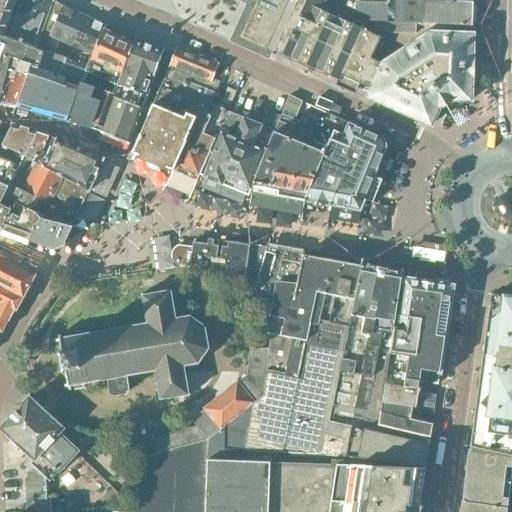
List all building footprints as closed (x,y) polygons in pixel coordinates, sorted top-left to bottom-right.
[(0,0),(0,102),(13,58),(32,65),(41,68),(47,51),(38,48),(6,35),(17,0),(0,0)] [(17,0),(6,35),(38,48),(54,0),(53,0),(17,0)] [(38,48),(47,51),(55,54),(60,39),(71,45),(84,16),(64,7),(54,0),(38,48)] [(360,84),(373,89),(384,64),(374,59),(372,57),(381,37),(322,6),(324,0),(260,0),(244,37),(269,49),(330,77),(331,75),(359,88),(360,84)] [(388,22),(416,23),(473,26),(474,2),(470,2),(470,0),(345,0),(346,5),(345,7),(370,19),(370,21),(388,22)] [(71,45),(93,54),(106,26),(84,16),(71,45)] [(416,23),(388,22),(388,33),(416,34),(416,23)] [(93,54),(81,82),(115,94),(136,39),(106,26),(93,54)] [(431,33),(384,64),(373,89),(370,96),(431,124),(439,107),(441,108),(452,101),(453,98),(471,99),(472,35),(431,33)] [(136,39),(115,95),(144,106),(164,50),(136,39)] [(194,84),(205,58),(177,47),(164,79),(182,86),(184,80),(194,84)] [(64,57),(55,54),(47,51),(41,68),(32,65),(18,109),(42,115),(64,57)] [(92,128),(93,127),(106,91),(89,85),(81,82),(87,65),(74,60),(64,57),(42,115),(67,122),(68,121),(92,128)] [(0,102),(0,103),(18,109),(32,65),(13,58),(0,102)] [(208,89),(214,92),(220,81),(213,78),(219,64),(205,58),(194,84),(208,89)] [(164,79),(134,153),(173,170),(194,122),(208,89),(194,84),(184,80),(182,86),(164,79)] [(214,92),(208,89),(194,122),(173,170),(183,174),(185,168),(200,175),(217,135),(204,129),(211,116),(206,115),(214,92)] [(106,91),(93,127),(102,130),(115,94),(106,91)] [(131,142),(144,106),(115,95),(102,130),(131,142)] [(290,95),(290,96),(283,111),(296,115),(302,102),(303,100),(290,95)] [(252,188),(253,186),(276,130),(228,110),(225,115),(217,135),(200,175),(205,177),(223,184),(224,181),(235,185),(236,182),(252,188)] [(278,195),(305,200),(334,130),(344,134),(349,122),(331,115),(329,119),(324,117),(323,122),(309,116),(305,124),(282,114),(276,130),(253,186),(280,191),(278,195)] [(334,130),(305,200),(332,205),(352,153),(362,128),(357,126),(349,122),(344,134),(334,130)] [(13,123),(6,140),(0,154),(0,207),(2,204),(5,197),(9,189),(10,186),(11,186),(18,170),(14,167),(16,164),(12,162),(17,151),(27,156),(39,131),(13,123)] [(352,153),(332,205),(362,210),(366,200),(375,176),(388,146),(385,138),(362,128),(352,153)] [(67,210),(79,216),(90,191),(87,190),(36,162),(42,151),(49,135),(39,131),(27,156),(17,151),(12,162),(16,164),(14,167),(18,170),(11,186),(10,186),(9,189),(20,194),(23,190),(66,211),(67,210)] [(87,190),(90,191),(104,159),(63,140),(49,135),(42,151),(36,162),(87,190)] [(74,227),(79,216),(67,210),(66,211),(23,190),(20,194),(9,189),(5,197),(16,202),(17,201),(36,211),(42,219),(70,226),(72,227),(74,227)] [(511,191),(507,191),(498,199),(498,210),(504,217),(511,218),(511,191)] [(12,209),(3,228),(4,229),(31,238),(42,219),(36,211),(17,201),(16,202),(5,197),(2,204),(12,209)] [(12,209),(2,204),(0,207),(0,226),(3,228),(12,209)] [(64,244),(72,227),(70,226),(42,219),(31,238),(55,247),(64,244)] [(211,272),(219,275),(221,258),(217,258),(220,241),(209,240),(208,245),(197,243),(196,249),(187,248),(184,247),(182,247),(181,247),(179,248),(178,249),(177,249),(176,250),(175,252),(174,253),(174,255),(174,257),(174,258),(174,259),(175,261),(176,262),(177,263),(179,264),(181,265),(194,267),(196,268),(212,270),(211,272)] [(224,242),(221,258),(219,275),(247,284),(253,247),(252,246),(224,242)] [(266,248),(253,247),(247,284),(256,287),(262,264),(266,248)] [(363,266),(266,248),(262,264),(256,287),(270,339),(269,350),(263,397),(254,403),(221,429),(208,440),(208,459),(245,460),(245,450),(258,450),(284,452),(320,454),(346,457),(352,426),(329,421),(331,413),(349,329),(363,266)] [(0,313),(9,320),(10,320),(15,309),(17,310),(36,275),(0,255),(0,313)] [(331,413),(354,419),(361,382),(350,381),(360,331),(373,334),(379,301),(377,298),(375,298),(374,295),(378,278),(380,278),(382,269),(363,266),(349,329),(331,413)] [(354,419),(379,424),(379,423),(392,345),(394,329),(403,273),(382,269),(380,278),(378,278),(374,295),(375,298),(377,298),(379,301),(373,334),(360,331),(350,381),(361,382),(354,419)] [(398,329),(394,329),(392,345),(382,403),(409,407),(416,408),(420,381),(438,384),(452,287),(450,287),(448,281),(438,280),(435,285),(406,280),(398,329)] [(145,296),(142,294),(142,295),(144,297),(149,325),(62,340),(62,339),(56,340),(57,342),(61,341),(63,354),(59,352),(58,354),(61,356),(64,370),(62,374),(64,374),(66,371),(68,384),(64,385),(65,387),(70,386),(70,385),(108,378),(108,379),(109,379),(112,393),(115,395),(126,393),(129,389),(127,376),(127,375),(157,370),(161,397),(160,400),(161,401),(162,398),(187,394),(190,396),(191,394),(188,393),(184,367),(198,364),(198,363),(208,349),(209,349),(205,327),(204,328),(191,318),(190,317),(175,319),(171,293),(173,290),(171,289),(170,292),(145,296)] [(511,296),(503,295),(503,299),(501,297),(499,295),(498,294),(496,294),(495,294),(493,295),(491,297),(491,300),(492,303),(492,304),(490,304),(471,446),(511,454),(511,296)] [(0,330),(2,332),(9,320),(0,313),(0,330)] [(238,384),(254,403),(264,395),(269,350),(250,349),(248,376),(238,384)] [(254,403),(238,384),(238,383),(205,409),(206,411),(221,429),(254,403)] [(45,476),(46,477),(51,481),(79,451),(60,433),(64,429),(31,397),(3,428),(3,429),(13,439),(10,442),(13,446),(17,442),(35,459),(31,463),(35,466),(27,471),(27,477),(45,476)] [(407,419),(409,407),(382,403),(379,424),(430,436),(432,425),(407,419)] [(193,420),(207,439),(208,440),(221,429),(206,411),(193,420)] [(351,458),(425,467),(429,443),(358,427),(351,458)] [(208,440),(207,439),(156,453),(134,456),(133,511),(205,511),(208,459),(208,440)] [(511,456),(471,451),(468,477),(505,481),(511,482),(511,456)] [(418,511),(425,467),(290,462),(245,460),(208,459),(205,511),(418,511)] [(45,476),(27,477),(25,477),(25,489),(47,488),(46,477),(45,476)] [(465,503),(508,508),(509,498),(503,497),(505,481),(468,477),(465,503)] [(26,501),(47,500),(47,488),(25,489),(26,501)] [(47,500),(26,501),(26,511),(51,511),(51,499),(47,500)] [(507,511),(508,508),(465,503),(464,503),(462,511),(507,511)]
